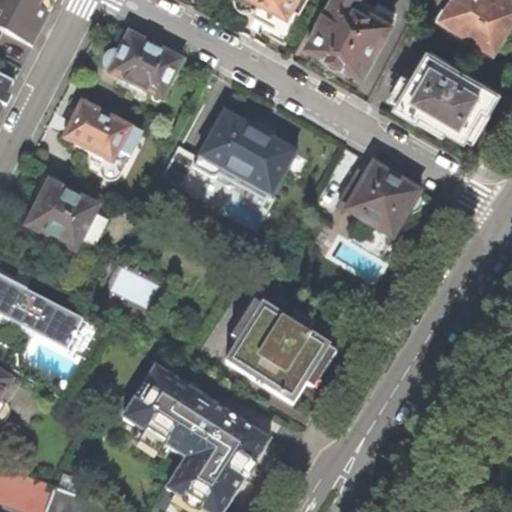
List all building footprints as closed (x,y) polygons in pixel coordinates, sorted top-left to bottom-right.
[(0,0),(0,30),(32,47),(41,29),(50,13),(46,11),(51,0),(0,0)] [(308,0),(298,0),(290,16),(257,0),(235,0),(237,4),(239,9),(259,19),(273,27),(269,35),(286,44),(303,11),(302,11),(308,0)] [(257,0),(290,16),(298,0),(257,0)] [(345,67),(364,77),(393,23),(357,4),(359,0),(332,0),(308,46),(325,56),(328,63),(331,66),(335,68),(340,68),(345,67)] [(508,31),(511,23),(511,8),(509,7),(511,0),(454,0),(444,17),(495,50),(508,31)] [(123,80),(122,83),(141,92),(142,90),(161,100),(181,61),(129,35),(118,56),(116,55),(112,54),(108,56),(105,59),(103,63),(104,67),(105,70),(123,80)] [(423,112),(468,139),(486,109),(491,112),(496,104),(502,93),(478,78),(484,67),(465,55),(458,67),(432,52),(399,106),(419,119),(423,112)] [(0,110),(2,105),(13,85),(0,78),(0,110)] [(104,161),(102,164),(122,175),(142,135),(82,104),(71,125),(63,140),(104,161)] [(243,125),(224,115),(200,158),(178,146),(161,177),(207,201),(216,186),(266,214),(274,199),(272,198),(296,154),(278,144),(277,141),(275,137),(267,130),(258,126),(245,123),(243,125)] [(357,177),(339,207),(393,239),(408,215),(411,215),(414,215),(418,212),(421,209),(422,204),(422,200),(420,195),(421,192),(399,179),(374,164),(364,181),(357,177)] [(42,248),(88,276),(96,261),(89,257),(106,222),(93,215),(95,209),(51,186),(40,207),(30,227),(48,236),(42,248)] [(1,344),(25,357),(35,336),(68,352),(83,320),(0,277),(0,340),(2,341),(1,344)] [(306,331),(314,319),(297,307),(288,320),(263,304),(262,306),(251,299),(240,317),(243,320),(232,337),(240,342),(226,363),(294,406),(311,378),(330,348),(306,331)] [(198,399),(199,396),(157,368),(123,420),(188,458),(167,491),(202,511),(225,511),(246,482),(268,446),(213,409),(198,399)] [(0,401),(12,382),(0,374),(0,401)] [(229,385),(213,375),(199,396),(198,399),(213,409),(229,385)] [(47,511),(56,489),(0,468),(0,500),(31,511),(47,511)] [(121,511),(122,511),(56,489),(47,511),(121,511)]
